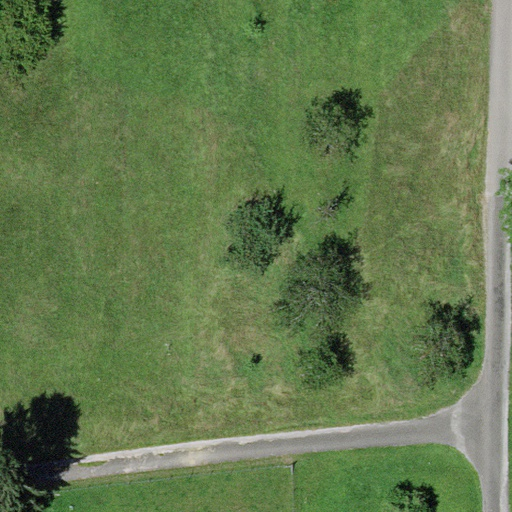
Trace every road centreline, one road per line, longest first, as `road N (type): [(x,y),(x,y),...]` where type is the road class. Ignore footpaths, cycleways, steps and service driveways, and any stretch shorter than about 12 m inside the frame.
road 1 (track): [(494,511),(501,0)]
road 2 (track): [(493,411),(0,476)]
